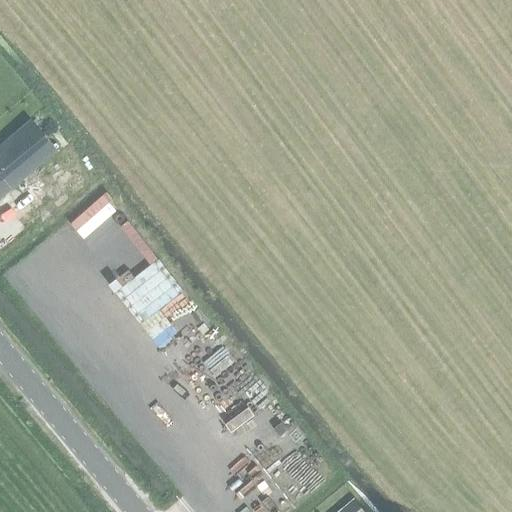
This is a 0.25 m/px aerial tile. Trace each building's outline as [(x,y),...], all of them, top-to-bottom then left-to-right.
[(0,197),(55,152),(29,121),(0,145),(0,197)] [(29,207),(43,192),(37,187),(23,201),(29,207)] [(110,191),(74,221),(88,237),(124,208),(110,191)] [(163,258),(139,274),(135,268),(118,280),(145,321),(186,293),(163,258)] [(70,334),(89,321),(74,299),(55,311),(70,334)] [(290,468),(291,470),(284,473),(297,498),(321,486),(307,459),(290,468)] [(363,511),(354,502),(341,511),(363,511)]
